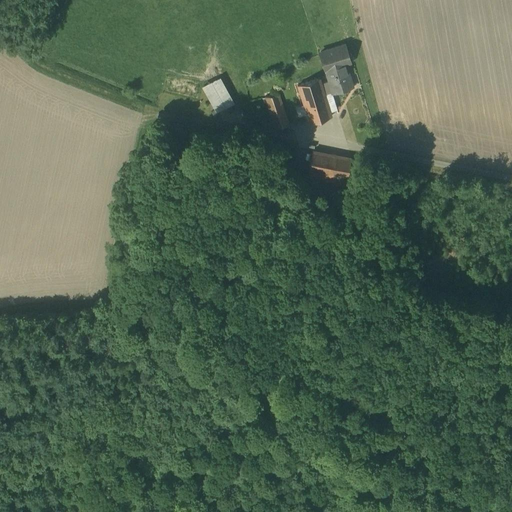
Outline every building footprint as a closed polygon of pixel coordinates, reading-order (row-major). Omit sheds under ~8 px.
[(344,45),(320,52),(325,68),(326,68),(330,81),(321,84),(324,93),(333,91),(333,93),(352,87),(344,60),(349,59),(344,45)] [(215,112),(234,103),(221,76),(202,86),(215,112)] [(321,84),(320,78),(298,85),(309,123),(331,116),(324,93),(321,84)] [(278,94),(266,98),(275,127),(287,123),(278,94)] [(351,158),(313,151),(309,170),(347,177),(351,158)]
